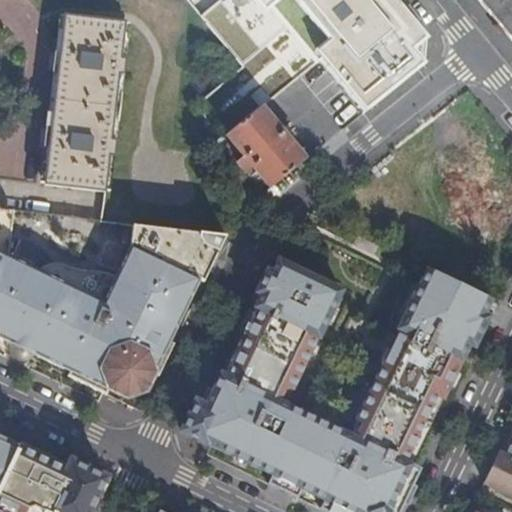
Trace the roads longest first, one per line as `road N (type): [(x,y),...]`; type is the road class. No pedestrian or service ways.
road 1 (residential): [(141,459),(247,240),(479,47)]
road 2 (residential): [(434,511),(511,350)]
road 3 (residential): [(0,391),(141,459)]
road 4 (unknown): [(6,0),(16,22),(0,146)]
road 5 (residential): [(141,459),(251,511)]
